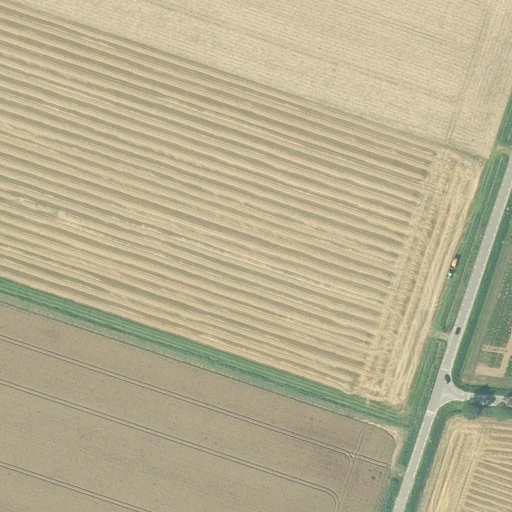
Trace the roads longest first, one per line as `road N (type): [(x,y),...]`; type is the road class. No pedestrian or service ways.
road 1 (tertiary): [(438,391),(511,171)]
road 2 (tertiary): [(398,511),(438,391)]
